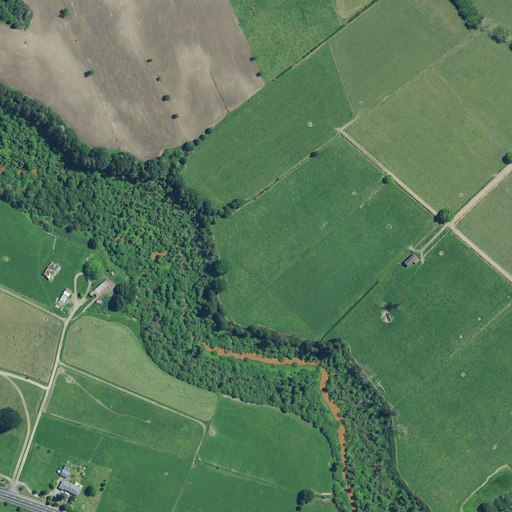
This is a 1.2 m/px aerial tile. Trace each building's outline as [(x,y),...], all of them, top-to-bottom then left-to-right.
[(419,260),(413,254),(403,263),(408,267),(413,262),(415,264),(419,260)] [(58,266),(52,262),(43,274),(52,280),(56,274),(54,273),(58,266)] [(109,285),(105,280),(89,294),(91,296),(95,294),(96,296),(109,285)] [(63,294),(68,297),(72,291),(66,288),(63,294)] [(70,469),(65,466),(60,475),(67,478),(70,473),(69,472),(70,469)] [(78,483),(77,484),(74,483),(73,484),(63,479),(58,488),(63,490),(63,489),(78,496),(83,486),(78,483)]
